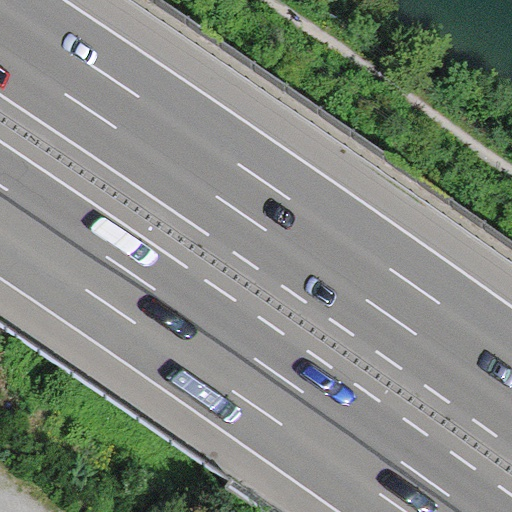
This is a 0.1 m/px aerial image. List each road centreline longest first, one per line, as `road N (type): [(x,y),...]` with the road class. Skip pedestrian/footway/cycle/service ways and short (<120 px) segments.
road 1 (motorway): [(511,376),(0,25)]
road 2 (motorway): [(0,209),(438,511)]
